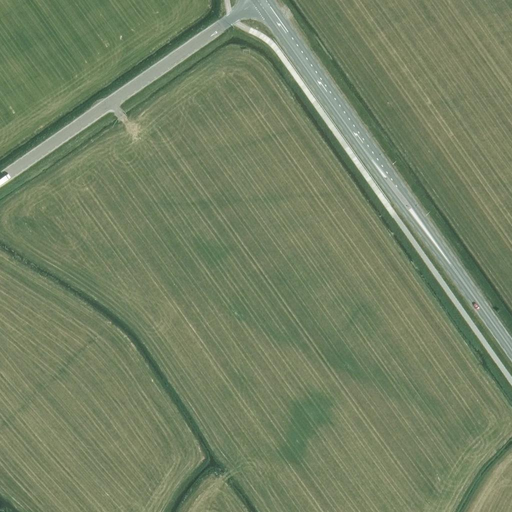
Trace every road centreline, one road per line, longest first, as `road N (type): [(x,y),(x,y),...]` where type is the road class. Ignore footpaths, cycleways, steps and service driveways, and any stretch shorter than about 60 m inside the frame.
road 1 (primary): [(255,2),(441,252)]
road 2 (tertiary): [(0,180),(255,2)]
road 3 (primary): [(441,252),(269,0)]
road 4 (primary): [(511,351),(441,252)]
